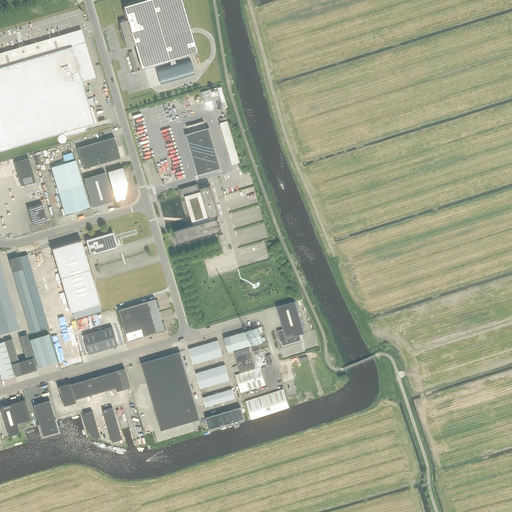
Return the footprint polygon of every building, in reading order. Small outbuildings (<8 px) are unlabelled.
[(127,20),(119,22),(127,48),(135,45),(140,44),(147,67),(169,61),(171,65),(156,70),(161,84),(194,74),(190,60),(176,64),(174,59),(197,52),(192,34),(191,31),(190,29),(181,0),(143,0),(123,6),(127,20)] [(81,78),(82,81),(95,77),(82,34),(81,29),(36,42),(22,46),(9,50),(0,52),(0,67),(21,61),(19,56),(24,54),(44,48),(45,54),(67,48),(66,44),(78,41),(81,42),(88,67),(89,67),(91,75),(81,78)] [(0,151),(8,149),(61,133),(61,134),(62,134),(63,134),(64,134),(64,135),(65,135),(65,136),(66,136),(66,137),(70,136),(82,132),(80,127),(85,126),(95,123),(90,107),(87,99),(82,81),(81,78),(91,75),(89,67),(88,67),(81,42),(78,41),(66,44),(67,48),(45,54),(44,48),(24,54),(19,56),(21,61),(0,67),(0,151)] [(223,84),(219,85),(224,108),(228,107),(223,84)] [(201,90),(204,100),(213,98),(209,87),(201,90)] [(240,162),(228,120),(220,123),(232,165),(240,162)] [(197,175),(221,168),(209,128),(185,134),(197,175)] [(111,149),(117,147),(114,137),(108,139),(111,149)] [(111,149),(108,139),(102,141),(105,151),(111,149)] [(105,151),(102,141),(96,142),(99,153),(105,151)] [(99,153),(96,142),(89,144),(92,155),(99,153)] [(83,146),(86,157),(92,155),(89,144),(83,146)] [(77,148),(80,158),(86,157),(83,146),(77,148)] [(114,160),(120,158),(117,147),(111,149),(114,160)] [(105,151),(108,162),(114,160),(111,149),(105,151)] [(105,151),(99,153),(102,163),(108,162),(105,151)] [(73,158),(72,152),(63,155),(64,161),(73,158)] [(92,155),(96,165),(102,163),(99,153),(92,155)] [(96,165),(92,155),(86,157),(89,167),(96,165)] [(86,157),(80,158),(83,169),(89,167),(86,157)] [(14,162),(21,186),(36,182),(29,158),(14,162)] [(51,167),(65,215),(89,208),(75,160),(51,167)] [(121,187),(125,186),(126,186),(125,181),(127,181),(123,167),(118,169),(108,172),(112,185),(111,185),(116,201),(124,199),(121,187)] [(84,178),(92,207),(113,201),(105,172),(84,178)] [(174,231),(178,244),(221,231),(217,216),(219,215),(210,185),(198,189),(197,184),(179,189),(182,200),(188,198),(194,221),(195,224),(174,231)] [(42,223),(42,222),(47,221),(42,204),(28,208),(33,225),(39,223),(39,224),(42,223)] [(52,248),(71,312),(72,311),(99,303),(100,303),(84,250),(88,249),(90,252),(92,252),(93,254),(115,248),(117,247),(116,242),(113,232),(86,240),(88,246),(83,247),(81,240),(52,248)] [(218,237),(223,253),(227,252),(223,236),(218,237)] [(9,259),(12,271),(22,269),(18,256),(9,259)] [(118,310),(127,341),(129,340),(130,342),(143,338),(142,336),(156,332),(157,334),(167,331),(164,322),(162,323),(158,309),(160,308),(158,300),(155,301),(155,299),(118,310)] [(278,331),(279,337),(282,346),(302,341),(300,334),(305,333),(295,301),(277,306),(283,329),(278,331)] [(83,335),(88,354),(118,346),(112,326),(83,335)] [(229,336),(224,338),(229,352),(234,351),(262,342),(258,328),(229,336)] [(47,365),(57,362),(48,334),(39,337),(47,365)] [(39,337),(29,339),(38,368),(47,365),(39,337)] [(4,341),(0,342),(0,373),(2,380),(15,376),(4,341)] [(235,356),(251,352),(249,347),(234,351),(235,356)] [(180,351),(179,352),(141,363),(161,430),(200,419),(180,351)] [(237,362),(252,357),(251,352),(235,356),(237,362)] [(19,361),(11,363),(15,376),(37,370),(33,357),(26,359),(19,361)] [(238,367),(254,363),(252,357),(237,362),(238,367)] [(240,372),(256,368),(254,363),(238,367),(240,372)] [(235,375),(241,393),(265,385),(260,367),(235,375)] [(130,387),(124,368),(70,384),(70,383),(58,386),(64,406),(76,402),(75,399),(115,387),(116,391),(130,387)] [(283,389),(278,391),(284,409),(286,408),(289,407),(283,389)] [(278,391),(273,393),(278,411),(281,410),(284,409),(278,391)] [(273,393),(267,394),(273,412),(276,411),(278,411),(273,393)] [(267,394),(262,396),(268,414),(270,413),(273,412),(267,394)] [(262,396),(257,398),(262,416),(265,415),(268,414),(262,396)] [(257,398),(251,399),(257,417),(260,417),(262,416),(257,398)] [(257,417),(251,399),(246,401),(252,419),(254,418),(257,417)] [(9,436),(20,432),(17,423),(30,419),(25,400),(0,407),(9,436)] [(42,436),(59,431),(49,400),(33,405),(42,436)] [(238,420),(244,419),(241,407),(235,409),(238,420)] [(232,422),(238,420),(235,409),(229,410),(232,422)] [(227,424),(232,422),(229,410),(223,412),(227,424)] [(92,411),(84,414),(86,421),(94,418),(92,411)] [(221,426),(227,424),(223,412),(217,414),(221,426)] [(215,427),(221,426),(217,414),(211,416),(215,427)] [(209,429),(215,427),(211,416),(206,417),(209,429)] [(88,428),(97,425),(94,418),(86,421),(88,428)] [(100,437),(97,425),(88,428),(90,436),(97,438),(100,437)] [(112,442),(122,439),(119,432),(110,434),(112,442)]
